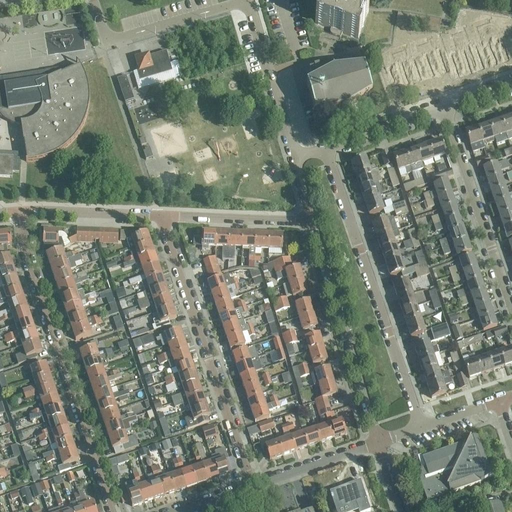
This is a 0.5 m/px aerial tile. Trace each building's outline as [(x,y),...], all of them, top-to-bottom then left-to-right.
[(350,5),(347,4),(343,3),(343,2),(336,0),(323,0),(315,24),(331,30),(330,32),(330,33),(330,34),(331,35),(331,36),(332,36),(340,39),(342,34),(358,40),(368,12),(351,5),(350,5)] [(398,13),(396,24),(438,32),(440,21),(398,13)] [(511,35),(501,40),(508,60),(511,58),(511,35)] [(501,40),(488,44),(495,64),(508,60),(501,40)] [(488,44),(476,48),(483,68),(495,64),(488,44)] [(476,48),(463,52),(470,73),(483,68),(476,48)] [(439,51),(426,56),(433,76),(446,72),(439,51)] [(137,72),(140,82),(172,72),(166,52),(148,57),(148,56),(136,59),(139,71),(137,72)] [(463,52),(450,57),(457,77),(470,73),(463,52)] [(426,56),(413,60),(420,80),(433,76),(426,56)] [(413,60),(401,64),(408,85),(420,80),(413,60)] [(309,93),(300,96),(303,107),(312,104),(313,107),(315,112),(345,110),(372,94),(364,68),(354,69),(350,69),(334,70),(328,74),(324,62),(318,64),(319,67),(314,68),(314,69),(309,71),(313,82),(306,86),(308,91),(309,93)] [(401,64),(388,69),(395,89),(408,85),(401,64)] [(51,106),(9,111),(0,110),(0,115),(1,117),(2,119),(4,120),(6,121),(8,123),(10,124),(10,123),(15,125),(20,126),(21,126),(24,140),(24,141),(27,162),(26,162),(34,162),(38,161),(44,160),(50,158),(57,155),(62,151),(67,148),(70,144),(75,140),(78,135),(80,132),(82,129),(83,126),(84,124),(85,122),(86,120),(87,117),(88,110),(89,104),(89,100),(89,94),(88,88),(86,82),(85,76),(83,73),(82,70),(81,68),(80,67),(61,76),(58,71),(47,73),(51,106)] [(0,110),(9,111),(51,106),(47,73),(47,72),(0,79),(0,110)] [(123,78),(117,80),(122,96),(131,93),(126,77),(123,78)] [(511,116),(501,121),(507,139),(508,141),(511,139),(511,133),(511,132),(511,116)] [(501,121),(489,125),(494,139),(501,136),(502,141),(507,139),(501,121)] [(489,125),(477,129),(482,143),(483,146),(495,142),(494,139),(489,125)] [(482,143),(477,129),(465,133),(472,153),(484,149),(483,146),(482,143)] [(441,141),(429,145),(433,159),(445,155),(441,141)] [(511,154),(510,149),(511,149),(508,141),(504,143),(507,150),(503,151),(503,152),(506,159),(511,156),(511,154)] [(429,145),(417,149),(422,163),(433,159),(429,145)] [(143,152),(146,160),(152,158),(149,148),(144,149),(145,152),(143,152)] [(417,149),(405,153),(412,173),(424,169),(422,163),(417,149)] [(487,158),(489,164),(496,162),(492,149),(485,151),(487,158)] [(380,154),(384,166),(391,164),(387,152),(380,154)] [(0,153),(0,178),(12,179),(12,173),(19,173),(20,158),(20,154),(2,153),(0,153)] [(412,173),(405,153),(394,157),(398,171),(405,169),(407,175),(412,173)] [(489,164),(487,158),(475,162),(477,168),(489,164)] [(351,164),(356,177),(370,172),(365,159),(351,164)] [(483,170),(487,181),(501,177),(499,173),(509,170),(506,162),(483,170)] [(386,171),(389,180),(396,177),(393,169),(386,171)] [(356,177),(360,190),(374,185),(381,183),(377,170),(370,172),(356,177)] [(450,170),(439,174),(441,181),(453,177),(450,170)] [(441,181),(439,174),(431,177),(434,183),(441,181)] [(396,177),(389,180),(392,188),(399,186),(396,177)] [(487,181),(491,193),(505,188),(501,177),(487,181)] [(417,189),(424,186),(422,180),(415,182),(417,189)] [(415,182),(403,186),(405,193),(417,189),(415,182)] [(436,193),(430,195),(432,200),(438,198),(452,193),(448,182),(434,186),(436,193)] [(360,190),(364,202),(379,198),(374,185),(360,190)] [(509,200),(511,199),(511,191),(511,192),(511,193),(507,195),(505,188),(491,193),(495,205),(509,200)] [(423,195),(425,202),(432,200),(429,193),(423,195)] [(438,198),(442,210),(456,205),(452,193),(438,198)] [(379,198),(364,202),(369,215),(383,210),(379,198)] [(432,200),(425,202),(428,209),(434,207),(432,200)] [(495,205),(499,217),(511,212),(511,209),(509,200),(495,205)] [(392,207),(394,213),(407,208),(405,203),(392,207)] [(442,210),(446,221),(460,217),(456,205),(442,210)] [(407,208),(394,213),(396,218),(408,214),(407,208)] [(511,212),(499,217),(503,228),(511,225),(511,212)] [(431,219),(433,226),(440,223),(437,217),(431,219)] [(446,221),(450,233),(464,229),(460,217),(446,221)] [(372,225),(377,238),(390,233),(391,234),(396,232),(394,228),(396,225),(393,224),(391,219),(372,225)] [(440,223),(433,226),(436,233),(442,231),(440,223)] [(511,225),(503,228),(507,240),(511,238),(511,225)] [(450,233),(454,245),(468,240),(464,229),(450,233)] [(82,243),(83,230),(77,230),(76,237),(70,241),(72,245),(76,243),(82,243)] [(408,232),(411,241),(417,239),(414,230),(408,232)] [(390,233),(377,238),(381,251),(395,246),(393,240),(399,238),(397,231),(396,232),(391,234),(390,233)] [(43,245),(46,255),(62,250),(65,249),(71,245),(67,237),(65,234),(62,233),(59,233),(59,232),(43,232),(43,245)] [(130,251),(150,244),(147,233),(133,237),(131,232),(120,232),(120,242),(125,242),(125,241),(126,240),(130,251)] [(194,238),(194,247),(201,247),(202,247),(201,251),(208,251),(208,248),(215,248),(215,233),(202,232),(202,239),(194,238)] [(0,258),(7,256),(6,246),(11,246),(10,233),(0,233),(0,258)] [(222,261),(228,261),(229,233),(215,233),(215,248),(223,248),(222,261)] [(234,249),(241,249),(242,234),(229,233),(228,261),(234,261),(234,249)] [(249,262),(254,262),(255,234),(242,234),(241,249),(249,249),(249,262)] [(255,234),(254,262),(260,262),(261,250),(268,250),(268,235),(255,234)] [(283,236),(268,235),(268,250),(268,254),(280,255),(280,254),(281,254),(282,251),(282,250),(282,236),(283,236)] [(417,239),(411,241),(414,250),(420,248),(417,239)] [(439,242),(441,249),(448,247),(445,240),(439,242)] [(468,240),(454,245),(458,257),(472,253),(468,240)] [(138,260),(154,255),(150,244),(130,251),(129,251),(132,258),(124,261),(125,265),(133,262),(138,260)] [(381,251),(386,264),(399,259),(395,246),(381,251)] [(448,247),(441,249),(444,257),(450,254),(448,247)] [(50,266),(79,256),(83,255),(82,251),(64,257),(62,250),(46,255),(50,266)] [(90,256),(92,262),(99,259),(97,254),(90,256)] [(142,271),(158,265),(154,255),(138,260),(142,271)] [(0,271),(12,267),(9,256),(7,256),(0,258),(0,271)] [(80,262),(79,256),(50,266),(53,277),(69,271),(75,269),(73,264),(80,262)] [(459,260),(463,272),(477,268),(473,256),(459,260)] [(203,261),(205,268),(217,264),(215,257),(203,261)] [(272,263),(274,270),(291,265),(289,259),(272,263)] [(399,259),(386,264),(390,276),(404,272),(399,259)] [(115,262),(105,265),(107,271),(117,267),(115,262)] [(413,267),(415,273),(427,269),(425,263),(413,267)] [(205,268),(207,273),(219,269),(217,264),(205,268)] [(129,282),(123,284),(125,288),(130,286),(132,286),(140,283),(146,281),(161,276),(158,265),(142,271),(144,277),(129,282)] [(287,278),(289,285),(303,281),(299,268),(292,270),(291,265),(274,270),(277,281),(287,278)] [(0,271),(0,282),(0,283),(16,278),(12,267),(0,271)] [(448,270),(451,277),(457,275),(455,268),(448,270)] [(463,272),(467,284),(481,280),(477,268),(463,272)] [(219,269),(207,273),(208,278),(220,274),(219,269)] [(427,269),(415,273),(417,279),(429,275),(427,269)] [(53,277),(57,287),(86,277),(85,273),(77,276),(71,278),(69,271),(53,277)] [(207,283),(211,294),(238,285),(236,280),(231,282),(228,275),(207,283)] [(457,275),(451,277),(453,284),(460,282),(457,275)] [(149,292),(165,287),(161,276),(146,281),(149,292)] [(57,287),(61,298),(76,293),(74,287),(82,284),(88,281),(86,277),(57,287)] [(0,295),(4,294),(20,288),(16,278),(0,283),(2,289),(0,290),(0,295)] [(467,284),(471,296),(485,291),(481,280),(467,284)] [(272,302),(273,307),(288,303),(286,299),(292,297),(293,298),(307,294),(303,281),(289,285),(283,287),(286,298),(272,302)] [(393,286),(398,299),(412,294),(407,282),(393,286)] [(211,294),(215,306),(230,300),(236,298),(234,293),(240,291),(238,285),(211,294)] [(148,305),(153,303),(169,298),(165,287),(149,292),(144,294),(146,301),(138,303),(140,307),(148,305)] [(5,298),(8,305),(23,299),(20,288),(4,294),(5,298)] [(76,293),(61,298),(64,309),(93,299),(96,298),(95,294),(92,295),(84,298),(82,291),(76,293)] [(428,293),(431,302),(438,300),(435,291),(428,293)] [(456,293),(459,301),(465,298),(463,291),(456,293)] [(471,296),(475,308),(489,303),(485,291),(471,296)] [(398,299),(402,312),(416,308),(412,294),(398,299)] [(153,303),(157,314),(172,308),(169,298),(153,303)] [(465,298),(459,301),(461,308),(468,305),(465,298)] [(0,319),(27,310),(23,299),(8,305),(10,311),(0,314),(0,319)] [(64,309),(68,320),(84,314),(81,307),(95,303),(93,299),(64,309)] [(215,306),(219,317),(234,312),(233,312),(230,300),(215,306)] [(438,300),(431,302),(434,311),(441,309),(438,300)] [(295,306),(299,319),(313,314),(309,301),(295,306)] [(288,303),(273,307),(275,313),(289,309),(288,303)] [(475,308),(479,320),(493,315),(489,303),(475,308)] [(172,308),(157,314),(159,319),(153,321),(154,326),(152,327),(154,331),(170,326),(168,321),(176,319),(172,308)] [(247,313),(245,308),(239,310),(233,312),(234,312),(219,317),(223,329),(243,321),(241,315),(247,313)] [(402,312),(406,325),(420,320),(416,308),(402,312)] [(0,323),(13,319),(15,326),(31,321),(27,310),(0,319),(0,323)] [(68,320),(72,330),(101,321),(99,317),(92,319),(86,321),(84,314),(68,320)] [(313,314),(299,319),(303,332),(317,327),(313,314)] [(493,315),(479,320),(483,331),(497,327),(493,315)] [(420,320),(406,325),(411,338),(425,333),(420,320)] [(4,337),(5,341),(34,331),(31,321),(15,326),(17,333),(4,337)] [(101,321),(72,330),(75,341),(91,336),(89,329),(92,328),(102,324),(101,321)] [(223,329),(226,340),(247,333),(253,330),(251,325),(245,327),(243,321),(223,329)] [(431,330),(432,336),(448,330),(446,325),(431,330)] [(453,329),(458,341),(464,339),(460,326),(453,329)] [(505,328),(498,330),(493,332),(495,338),(507,334),(505,328)] [(166,340),(168,347),(184,341),(180,330),(164,335),(164,336),(159,338),(160,342),(166,340)] [(247,333),(226,340),(230,351),(245,346),(251,344),(249,338),(255,336),(253,330),(247,333)] [(448,330),(432,336),(434,341),(450,336),(448,330)] [(22,347),(38,342),(34,331),(5,341),(7,345),(15,342),(17,349),(22,347)] [(282,335),(284,342),(296,338),(294,332),(282,335)] [(305,339),(309,352),(323,348),(319,335),(305,339)] [(152,336),(140,339),(134,342),(136,350),(154,344),(152,336)] [(481,336),(469,340),(471,346),(483,342),(481,336)] [(296,338),(284,342),(285,347),(297,343),(296,338)] [(273,341),(276,353),(282,351),(279,339),(273,341)] [(471,346),(469,340),(462,342),(464,348),(471,346)] [(86,350),(79,353),(83,363),(98,358),(104,356),(112,354),(111,350),(102,353),(97,354),(95,347),(99,346),(97,341),(84,346),(86,350)] [(155,359),(156,363),(187,352),(184,341),(168,347),(170,353),(157,358),(155,359)] [(38,342),(22,347),(24,354),(15,357),(18,366),(37,359),(36,355),(42,353),(38,342)] [(414,347),(418,360),(433,355),(433,356),(438,354),(436,347),(430,349),(428,342),(414,347)] [(232,355),(236,366),(258,359),(254,347),(232,355)] [(323,348),(309,352),(313,365),(327,361),(323,348)] [(511,350),(511,348),(499,352),(504,367),(511,363),(511,350)] [(282,351),(276,353),(279,362),(285,360),(282,351)] [(173,361),(175,368),(191,362),(187,352),(156,363),(152,364),(153,368),(173,361)] [(449,355),(452,363),(459,361),(456,352),(449,355)] [(499,352),(488,356),(493,371),(504,367),(499,352)] [(83,363),(87,374),(102,369),(107,367),(105,360),(113,358),(112,354),(104,356),(98,358),(83,363)] [(418,360),(423,373),(437,368),(433,356),(433,355),(418,360)] [(481,375),(476,361),(474,355),(463,359),(469,379),(481,375)] [(488,356),(476,361),(481,375),(493,371),(488,356)] [(236,366),(240,378),(254,373),(262,370),(258,359),(236,366)] [(459,361),(452,363),(455,372),(462,370),(459,361)] [(164,379),(166,384),(195,374),(191,362),(175,368),(178,375),(164,379)] [(30,370),(34,380),(49,375),(46,364),(32,369),(31,365),(23,368),(24,372),(30,370)] [(292,369),(293,375),(308,371),(306,365),(292,369)] [(315,374),(311,376),(314,388),(319,386),(333,382),(329,368),(315,373),(315,374)] [(423,373),(427,386),(449,378),(447,372),(439,375),(437,368),(423,373)] [(87,374),(90,385),(106,380),(102,369),(87,374)] [(308,371),(293,375),(295,380),(309,376),(308,371)] [(240,378),(244,389),(258,384),(254,373),(240,378)] [(176,392),(183,389),(198,384),(195,374),(166,384),(167,387),(174,385),(176,392)] [(456,376),(461,389),(467,386),(463,374),(456,376)] [(22,392),(24,395),(53,386),(49,375),(34,380),(36,387),(30,388),(30,389),(22,392)] [(90,385),(94,396),(110,390),(108,384),(115,382),(114,381),(121,379),(120,375),(112,378),(106,380),(90,385)] [(154,384),(152,377),(145,379),(147,387),(154,384)] [(449,378),(427,386),(431,399),(446,394),(443,386),(451,384),(449,378)] [(314,401),(316,406),(328,403),(327,398),(337,395),(333,382),(319,386),(322,399),(314,401)] [(173,405),(181,402),(186,400),(202,395),(198,384),(183,389),(184,395),(171,399),(173,405)] [(244,389),(247,401),(262,396),(258,384),(244,389)] [(39,395),(41,402),(57,397),(53,386),(24,395),(25,399),(33,397),(39,395)] [(110,390),(94,396),(98,407),(114,401),(119,399),(127,397),(129,396),(128,392),(119,395),(119,394),(118,394),(116,388),(110,390)] [(188,404),(190,411),(206,405),(202,395),(186,400),(181,402),(173,405),(174,408),(182,406),(188,404)] [(247,401),(251,412),(266,406),(262,396),(247,401)] [(41,402),(45,413),(60,407),(57,397),(41,402)] [(98,407),(101,417),(117,412),(114,401),(98,407)] [(140,404),(142,411),(150,408),(147,401),(140,404)] [(162,408),(160,401),(153,403),(155,410),(162,408)] [(266,406),(251,412),(255,423),(270,418),(268,412),(279,408),(278,403),(272,405),(271,405),(266,406)] [(316,406),(317,412),(330,408),(328,403),(316,406)] [(206,405),(190,411),(192,417),(184,420),(188,430),(209,423),(207,417),(209,416),(206,405)] [(31,417),(29,418),(30,422),(42,418),(44,425),(48,423),(64,418),(61,408),(60,407),(45,413),(40,414),(39,414),(31,417)] [(330,408),(317,412),(319,418),(331,414),(330,408)] [(101,417),(105,428),(121,422),(126,421),(134,418),(133,414),(120,418),(117,412),(101,417)] [(331,414),(325,416),(328,425),(333,439),(346,435),(341,420),(335,422),(333,414),(331,414)] [(37,440),(39,439),(68,429),(64,418),(48,423),(50,429),(44,431),(45,432),(35,435),(37,440)] [(105,428),(109,439),(125,433),(122,427),(128,425),(128,424),(136,422),(134,418),(126,421),(121,422),(105,428)] [(258,426),(261,434),(274,429),(272,422),(258,426)] [(315,429),(320,444),(333,439),(328,425),(315,429)] [(285,439),(277,442),(282,456),(295,452),(290,438),(289,432),(288,432),(286,426),(281,428),(285,439)] [(303,433),(308,448),(320,444),(315,429),(307,432),(305,426),(301,428),(303,433)] [(213,427),(202,430),(204,438),(205,441),(216,437),(215,434),(213,427)] [(53,438),(55,445),(71,440),(68,429),(39,439),(40,442),(47,440),(48,440),(53,438)] [(125,433),(109,439),(112,449),(113,449),(115,455),(124,451),(138,447),(135,436),(126,439),(125,433)] [(290,438),(295,452),(308,448),(303,433),(290,438)] [(416,471),(427,502),(492,479),(477,437),(470,440),(471,439),(470,439),(466,447),(463,445),(423,460),(426,468),(416,471)] [(181,456),(175,439),(170,440),(175,457),(181,456)] [(44,456),(46,460),(75,450),(71,440),(55,445),(58,451),(52,453),(44,456)] [(282,456),(277,442),(265,446),(269,461),(282,456)] [(202,466),(207,482),(218,478),(212,462),(206,464),(205,460),(206,459),(201,444),(195,446),(197,453),(200,461),(202,466)] [(148,455),(145,449),(139,451),(141,457),(148,455)] [(212,462),(218,478),(229,474),(227,468),(230,466),(224,449),(214,453),(215,456),(211,457),(212,462)] [(75,450),(46,460),(47,464),(60,459),(63,466),(58,468),(59,473),(70,470),(68,464),(79,461),(75,450)] [(116,460),(118,466),(129,462),(127,456),(116,460)] [(180,473),(185,489),(196,485),(191,470),(184,472),(180,459),(176,460),(178,468),(180,473)] [(158,466),(154,467),(157,475),(164,496),(175,493),(169,477),(163,479),(158,466)] [(191,470),(196,485),(207,482),(202,466),(191,470)] [(154,482),(148,484),(153,500),(164,496),(157,475),(154,467),(151,469),(153,477),(154,482)] [(133,474),(135,482),(143,504),(153,500),(148,484),(142,486),(140,481),(135,469),(132,470),(133,474)] [(180,473),(169,477),(175,493),(185,489),(180,473)] [(39,485),(42,492),(50,490),(47,482),(39,485)] [(143,504),(135,482),(124,485),(127,492),(132,507),(143,504)] [(358,511),(367,511),(370,511),(360,482),(331,492),(332,494),(331,495),(332,497),(333,497),(337,510),(356,503),(358,511)] [(71,511),(83,511),(82,507),(80,502),(78,493),(76,489),(72,490),(76,503),(69,505),(71,511)] [(59,509),(59,511),(71,511),(66,511),(64,511),(58,495),(54,496),(56,501),(59,509)] [(127,495),(120,497),(122,504),(129,502),(127,495)] [(503,511),(500,503),(488,507),(486,499),(468,505),(470,511),(472,511),(480,510),(480,511),(503,511)] [(82,507),(83,511),(96,511),(93,503),(82,507)]
